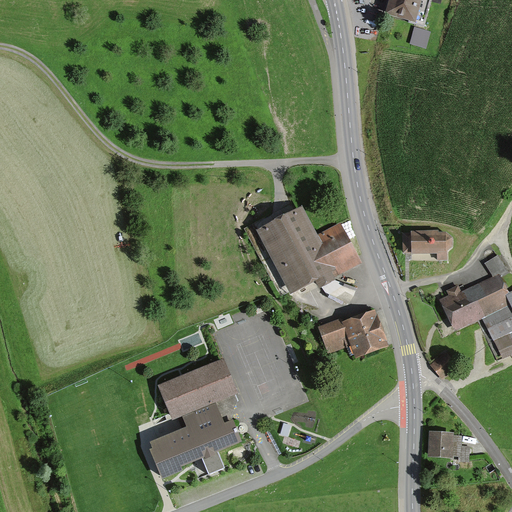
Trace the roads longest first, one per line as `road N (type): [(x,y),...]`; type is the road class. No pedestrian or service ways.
road 1 (track): [(0,45),(42,65),(102,138),(133,159),(353,160)]
road 2 (secondary): [(334,0),(360,196),(412,376)]
road 3 (unclassified): [(414,404),(370,415),(291,473),(193,511)]
road 4 (track): [(511,207),(471,263),(450,277),(391,290)]
road 5 (residential): [(412,376),(446,394),(511,481)]
